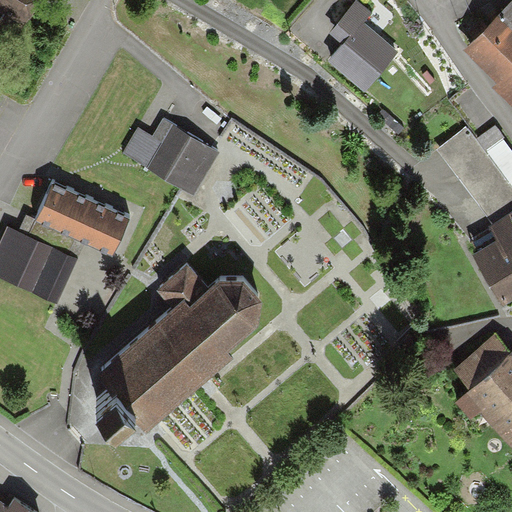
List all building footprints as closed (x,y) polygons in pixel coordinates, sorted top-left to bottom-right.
[(0,0),(0,13),(18,24),(31,0),(0,0)] [(511,0),(506,0),(465,40),(496,72),(492,76),(511,97),(511,0)] [(333,29),(348,43),(365,25),(369,20),(354,6),(333,29)] [(348,43),(332,60),(362,88),(395,53),(365,25),(348,43)] [(194,188),(214,153),(161,124),(155,135),(165,140),(151,165),(194,188)] [(473,142),(464,130),(437,150),(492,222),(511,208),(511,195),(482,154),(502,139),(493,127),(473,142)] [(8,221),(0,239),(0,273),(58,300),(87,237),(112,248),(130,209),(54,175),(36,214),(27,210),(20,226),(8,221)] [(511,208),(492,222),(499,233),(478,246),(507,291),(511,288),(511,208)] [(127,347),(102,368),(114,383),(99,395),(119,418),(133,406),(143,417),(230,343),(225,337),(255,311),(259,289),(241,267),(220,269),(208,279),(190,259),(160,284),(174,301),(124,343),(127,347)] [(458,370),(471,384),(508,350),(495,336),(458,370)] [(511,347),(508,350),(471,384),(462,392),(476,408),(482,403),(511,435),(511,347)] [(0,511),(34,511),(36,510),(13,497),(9,504),(0,498),(0,511)]
